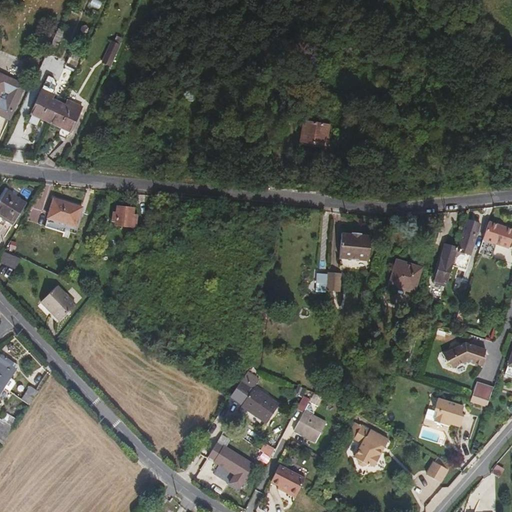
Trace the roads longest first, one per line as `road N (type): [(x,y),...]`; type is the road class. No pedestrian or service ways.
road 1 (residential): [(0,164),(45,174),(446,203),(511,199)]
road 2 (tertiary): [(221,511),(147,458),(8,309)]
